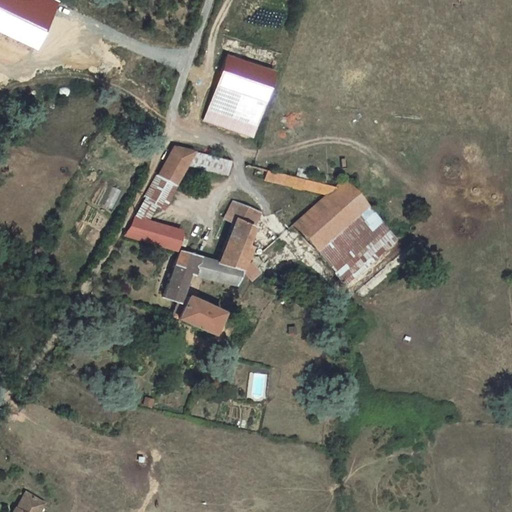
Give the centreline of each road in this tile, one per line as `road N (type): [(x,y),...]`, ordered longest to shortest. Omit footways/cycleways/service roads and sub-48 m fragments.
road 1 (track): [(0,403),(48,346),(140,193),(168,129)]
road 2 (residential): [(168,129),(213,0)]
